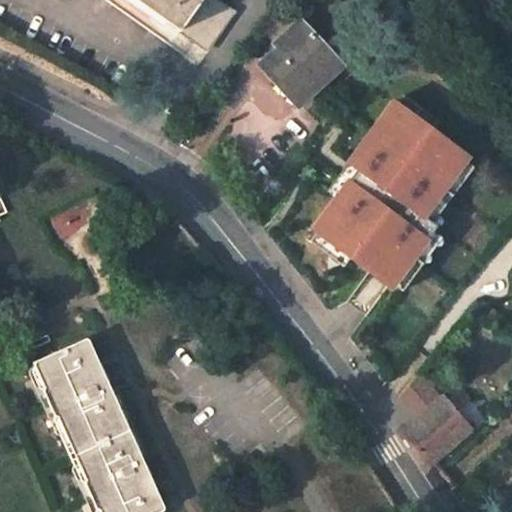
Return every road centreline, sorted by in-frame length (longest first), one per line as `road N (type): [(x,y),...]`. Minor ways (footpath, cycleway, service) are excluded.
road 1 (secondary): [(426,511),(352,397),(189,189),(0,85)]
road 2 (unknown): [(212,101),(70,0)]
road 3 (unknown): [(212,101),(281,0)]
